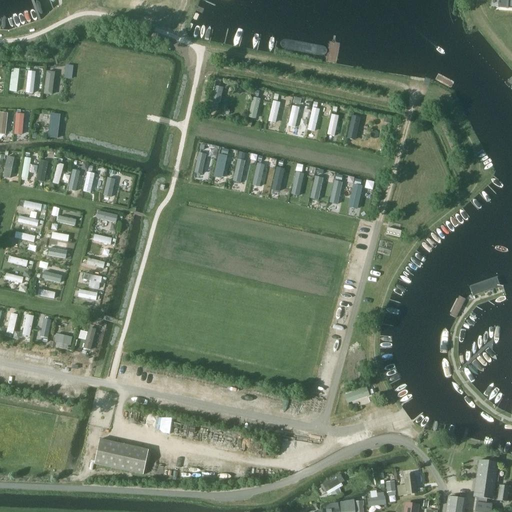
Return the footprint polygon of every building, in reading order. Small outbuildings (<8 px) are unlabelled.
[(73,66),(66,65),(64,78),(71,79),(73,66)] [(16,92),(19,69),(12,68),(9,91),(16,92)] [(34,93),(36,71),(28,70),(26,92),(34,93)] [(52,94),(55,72),(47,71),(44,93),(52,94)] [(218,110),(223,87),(215,85),(210,108),(218,110)] [(256,118),(260,98),(252,97),(248,116),(256,118)] [(276,123),(280,102),(272,100),(268,121),(276,123)] [(295,127),(299,107),(292,105),(287,126),(295,127)] [(315,132),(320,109),(313,108),(307,130),(315,132)] [(8,113),(0,111),(0,133),(6,134),(8,113)] [(24,114),(17,113),(15,134),(22,134),(24,114)] [(60,115),(51,113),(48,137),(57,138),(60,115)] [(335,135),(339,115),(332,113),(327,133),(335,135)] [(355,140),(359,116),(352,115),(347,138),(355,140)] [(241,150),(239,158),(247,159),(247,160),(255,161),(256,154),(241,150)] [(206,154),(198,152),(194,171),(201,173),(206,154)] [(222,178),(227,156),(218,154),(214,176),(222,178)] [(14,157),(7,155),(3,176),(10,178),(14,157)] [(31,158),(25,157),(21,177),(27,178),(31,158)] [(48,161),(41,159),(37,180),(44,182),(48,161)] [(240,182),(245,160),(237,159),(233,181),(240,182)] [(65,164),(58,163),(53,182),(59,184),(65,164)] [(259,186),(264,165),(257,163),(252,185),(259,186)] [(279,191),(284,168),(276,166),(271,189),(279,191)] [(79,170),(73,169),(70,187),(75,188),(79,170)] [(95,173),(88,172),(83,191),(91,193),(95,173)] [(299,195),(304,173),(295,172),(291,193),(299,195)] [(318,199),(323,177),(314,176),(310,198),(318,199)] [(115,178),(108,177),(103,195),(111,197),(115,178)] [(337,204),(342,182),(334,180),(329,202),(337,204)] [(357,208),(362,185),(353,183),(348,207),(357,208)] [(23,207),(41,211),(43,204),(25,200),(23,207)] [(58,217),(60,208),(54,207),(52,215),(58,217)] [(118,216),(98,212),(97,218),(116,223),(118,216)] [(76,219),(58,215),(57,222),(75,226),(76,219)] [(39,220),(20,216),(18,222),(38,227),(39,220)] [(401,232),(401,224),(387,224),(388,232),(401,232)] [(34,242),(36,236),(16,231),(15,238),(34,242)] [(70,235),(52,232),(51,240),(69,242),(70,235)] [(112,238),(94,234),(93,240),(111,244),(112,238)] [(48,252),(63,256),(64,250),(50,246),(48,252)] [(27,267),(28,261),(9,256),(8,263),(27,267)] [(106,262),(88,257),(86,265),(104,269),(106,262)] [(60,282),(62,275),(44,271),(42,278),(60,282)] [(23,277),(7,273),(6,280),(22,283),(23,277)] [(102,277),(84,273),(83,279),(101,283),(102,277)] [(472,297),(498,287),(495,280),(469,290),(472,297)] [(56,292),(39,289),(38,295),(54,298),(56,292)] [(98,293),(79,289),(78,297),(97,300),(98,293)] [(447,316),(453,319),(464,302),(458,298),(447,316)] [(13,334),(18,315),(11,313),(7,333),(13,334)] [(30,336),(34,316),(27,314),(23,335),(30,336)] [(48,338),(51,320),(44,318),(40,336),(48,338)] [(90,349),(96,329),(89,327),(83,348),(90,349)] [(73,337),(56,333),(54,342),(71,345),(73,337)] [(345,397),(347,403),(371,395),(368,388),(345,397)] [(229,447),(230,441),(212,437),(211,443),(229,447)] [(94,464),(143,475),(149,450),(100,439),(94,464)] [(473,497),(493,500),(495,482),(498,482),(499,476),(496,476),(498,464),(479,461),(477,471),(473,497)] [(400,488),(401,496),(416,494),(413,474),(403,476),(404,487),(400,488)] [(338,475),(321,485),(326,493),(342,483),(338,475)] [(394,482),(386,483),(387,493),(388,493),(389,496),(396,496),(395,492),(396,492),(394,482)] [(509,487),(499,486),(497,501),(507,502),(509,487)] [(386,505),(385,497),(383,497),(383,493),(377,494),(378,498),(367,500),(369,508),(386,505)] [(464,511),(466,500),(448,498),(446,511),(464,511)] [(362,506),(361,499),(357,500),(357,502),(354,502),(354,501),(340,502),(341,511),(360,511),(360,506),(362,506)] [(418,511),(419,505),(416,504),(405,502),(403,511),(418,511)] [(326,511),(339,511),(339,503),(330,505),(326,510),(326,511)] [(490,511),(492,505),(475,503),(474,511),(490,511)]
